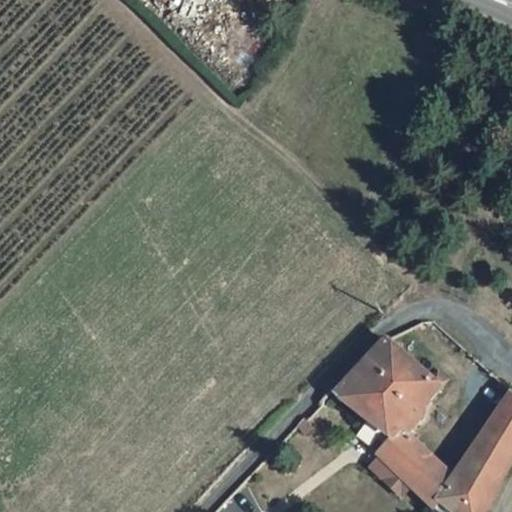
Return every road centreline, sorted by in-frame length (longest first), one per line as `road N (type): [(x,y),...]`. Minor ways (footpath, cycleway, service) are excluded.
road 1 (track): [(446,309),(115,0)]
road 2 (unclassified): [(209,511),(376,334),(411,311),(460,314),(511,357)]
